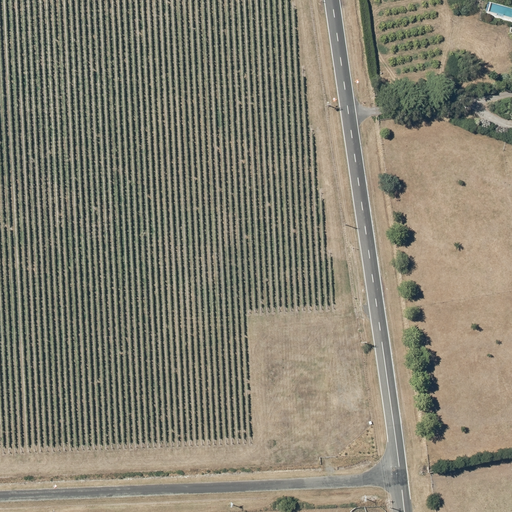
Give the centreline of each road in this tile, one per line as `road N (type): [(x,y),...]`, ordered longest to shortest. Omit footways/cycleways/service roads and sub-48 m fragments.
road 1 (unclassified): [(333,0),(399,475)]
road 2 (unclassified): [(0,495),(399,475)]
